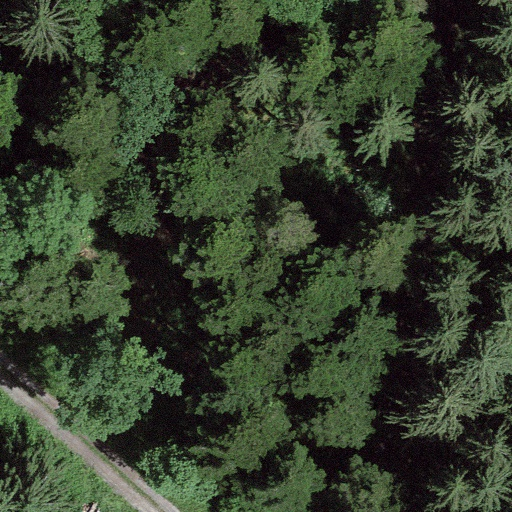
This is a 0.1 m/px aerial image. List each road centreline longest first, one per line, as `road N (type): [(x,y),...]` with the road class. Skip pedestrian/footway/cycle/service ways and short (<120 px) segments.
road 1 (track): [(358,511),(441,242),(468,0)]
road 2 (track): [(0,373),(168,511)]
